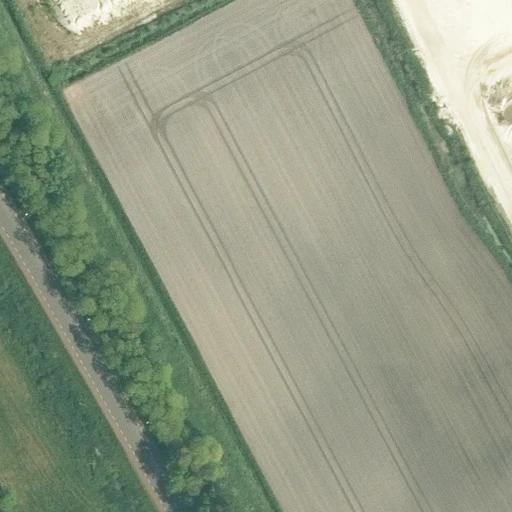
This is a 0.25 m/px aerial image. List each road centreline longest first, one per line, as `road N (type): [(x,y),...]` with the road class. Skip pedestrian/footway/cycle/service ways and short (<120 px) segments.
road 1 (primary): [(175,511),(0,212)]
road 2 (unknown): [(511,45),(487,59),(471,93),(476,127),(511,187)]
